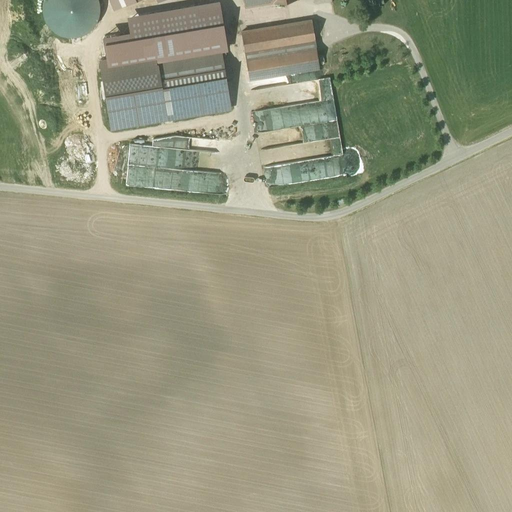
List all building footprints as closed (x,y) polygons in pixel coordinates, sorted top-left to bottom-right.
[(43,17),(45,22),(49,27),(53,31),(58,34),(64,36),(69,36),(75,36),(81,34),(86,32),(90,28),(94,24),(97,19),(99,13),(99,7),(98,1),(97,0),(42,0),(42,5),(42,11),(43,17)] [(242,0),(244,9),(300,2),(299,0),(242,0)] [(99,62),(110,131),(168,122),(233,112),(230,94),(224,52),(227,51),(221,7),(186,12),(191,48),(99,62)] [(242,33),(250,83),(320,71),(312,22),(242,33)] [(255,110),(259,133),(320,123),(322,134),(327,133),(328,139),(339,137),(336,122),(328,77),(302,81),(306,102),(255,110)] [(293,151),(298,151),(298,144),(288,143),(288,146),(279,145),(279,155),(284,155),(284,151),(293,152),(293,151)] [(127,144),(124,184),(188,189),(199,190),(200,174),(203,175),(204,170),(216,171),(217,151),(127,144)]
